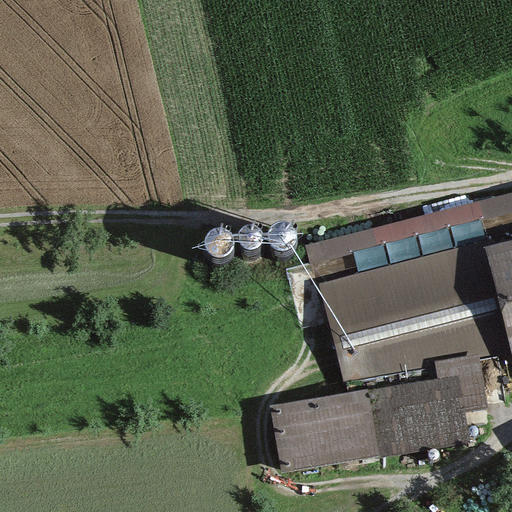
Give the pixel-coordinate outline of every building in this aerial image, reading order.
[(495,237),(320,283),(345,379),(435,364),(480,357),(511,351),(511,192),(306,246),(311,264),(511,212),(511,237),(496,242),(495,237)] [(275,256),(278,259),(282,260),(286,260),(290,258),(293,255),(295,252),(296,248),(296,244),(294,240),(291,237),(287,235),(283,234),(279,235),(275,237),(272,241),(271,245),(271,249),(272,253),(275,256)] [(243,257),(246,259),(250,260),(254,260),(258,259),(261,256),(264,253),(264,249),(264,244),(262,241),(259,238),(256,236),(252,235),(247,236),(244,238),(241,241),(239,245),(239,250),(241,254),(243,257)] [(212,258),(216,261),(220,262),(224,262),(228,260),(231,257),(233,254),(234,250),(233,246),(232,242),(229,239),(225,237),(221,237),(217,237),(213,239),(210,243),(209,247),(209,251),(210,255),(212,258)] [(438,378),(272,408),(282,473),(471,443),(466,413),(489,409),(480,357),(435,364),(438,378)]
